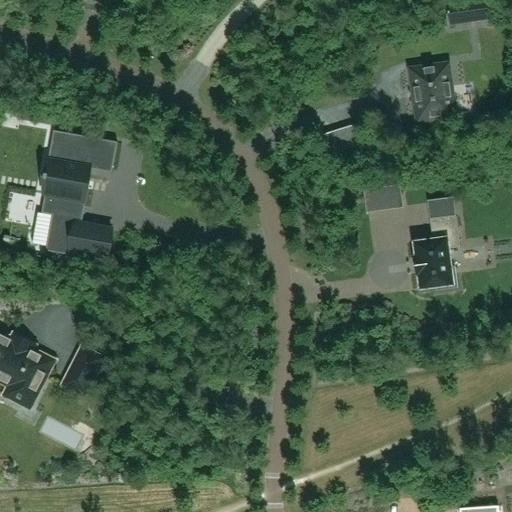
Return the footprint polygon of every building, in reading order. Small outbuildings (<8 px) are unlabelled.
[(450,25),(464,23),(489,19),(485,0),(468,0),(461,1),(447,3),(450,25)] [(456,116),(449,65),(411,70),(418,122),(456,116)] [(53,215),(46,252),(77,257),(85,207),(83,207),(88,181),(90,181),(91,178),(88,178),(90,170),(97,171),(98,168),(110,170),(110,166),(114,166),(118,143),(69,134),(68,138),(54,135),(49,163),(51,164),(49,176),(46,175),(45,180),(48,181),(45,195),(46,195),(43,214),(53,215)] [(369,212),(376,211),(373,191),(366,192),(369,212)] [(420,275),(422,289),(437,287),(437,291),(458,288),(455,267),(451,268),(449,250),(461,248),(456,216),(431,220),(434,242),(416,244),(418,258),(416,258),(418,275),(420,275)] [(0,335),(0,380),(11,386),(6,395),(11,398),(30,408),(50,369),(53,363),(44,358),(44,357),(1,334),(0,335)] [(62,386),(82,396),(101,357),(81,347),(62,386)]
